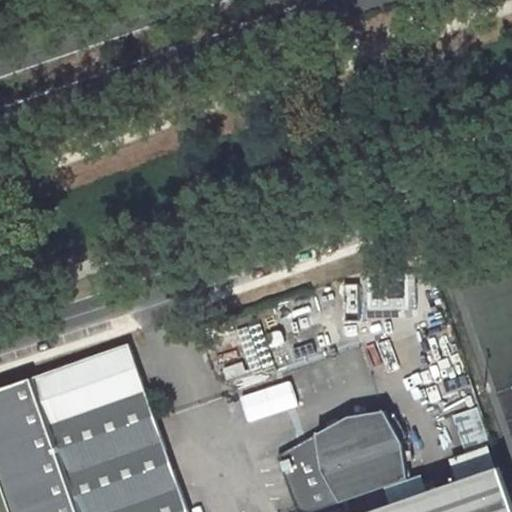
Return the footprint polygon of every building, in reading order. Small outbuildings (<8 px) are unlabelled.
[(410,286),(366,286),(365,308),(410,308),(410,286)] [(263,342),(257,326),(241,331),(246,348),(263,342)] [(287,345),(281,329),(263,335),(269,351),(287,345)] [(430,363),(458,354),(454,342),(426,351),(430,363)] [(188,511),(131,350),(130,344),(0,389),(0,477),(12,511),(188,511)] [(237,345),(207,353),(211,367),(241,359),(237,345)] [(262,354),(267,367),(275,364),(271,351),(262,354)] [(463,368),(459,356),(431,365),(435,377),(463,368)] [(242,361),(222,366),(225,379),(245,373),(242,361)] [(442,396),(470,386),(464,370),(436,379),(442,396)] [(478,408),(453,416),(466,453),(489,445),(491,445),(478,408)] [(511,511),(498,471),(461,484),(394,508),(387,487),(409,479),(404,443),(386,412),(350,417),(278,457),(297,511),(313,511),(352,499),(363,495),(369,511),(511,511)] [(461,484),(498,471),(489,445),(466,453),(452,458),(461,484)] [(356,511),(369,511),(363,495),(352,499),(356,511)]
